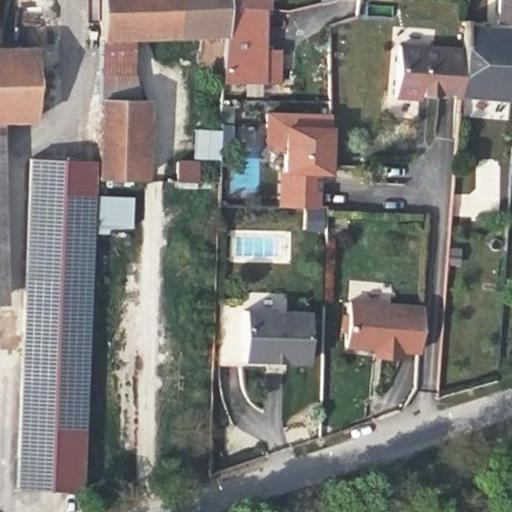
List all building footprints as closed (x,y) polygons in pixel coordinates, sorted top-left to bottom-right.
[(223,5),(223,0),(99,0),(99,39),(131,39),(199,37),(222,36),(223,5)] [(263,9),(262,0),(223,0),(223,5),(263,9)] [(511,100),(511,0),(498,0),(496,28),(463,25),(461,49),(458,97),(511,100)] [(263,49),(263,9),(223,5),(222,36),(221,66),(220,83),(277,83),(278,50),(263,49)] [(221,66),(222,36),(199,37),(197,67),(221,66)] [(131,70),(131,39),(99,39),(99,72),(131,70)] [(458,97),(461,49),(397,44),(393,97),(418,98),(419,89),(437,90),(437,95),(458,97)] [(34,96),(34,49),(0,48),(0,121),(33,121),(34,96)] [(61,95),(62,48),(34,49),(34,96),(61,95)] [(437,95),(437,90),(419,89),(418,98),(437,100),(437,95)] [(139,181),(140,102),(98,101),(96,179),(139,181)] [(330,173),(329,114),(265,113),(265,141),(282,154),(282,177),(281,207),(311,208),(312,182),(317,182),(317,173),(330,173)] [(217,158),(218,130),(194,130),(192,158),(211,160),(217,158)] [(80,492),(94,160),(29,158),(15,489),(80,492)] [(195,183),(195,162),(175,162),(175,182),(195,183)] [(331,182),(330,173),(317,173),(317,182),(331,182)] [(418,352),(421,308),(347,302),(343,347),(380,349),(379,357),(399,358),(400,351),(418,352)] [(306,363),(308,312),(242,311),(241,361),(264,362),(283,362),(306,363)]
